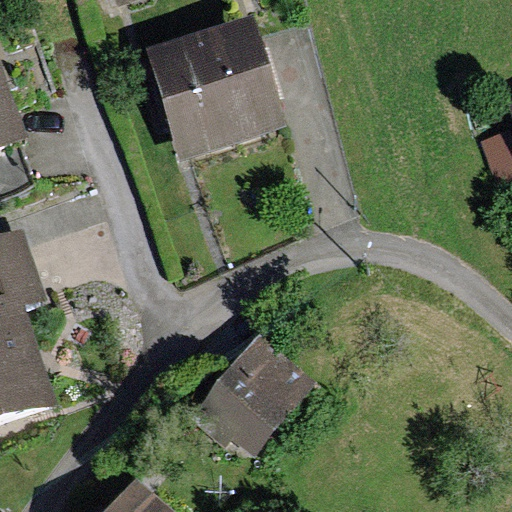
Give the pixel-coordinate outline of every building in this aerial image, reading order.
[(251,17),(148,50),(182,157),(285,125),(251,17)] [(0,62),(0,154),(30,144),(0,62)] [(0,246),(0,427),(57,408),(26,317),(51,309),(27,238),(0,246)] [(320,387),(262,336),(188,418),(223,450),(232,441),(254,461),(320,387)] [(172,511),(136,483),(113,511),(172,511)]
